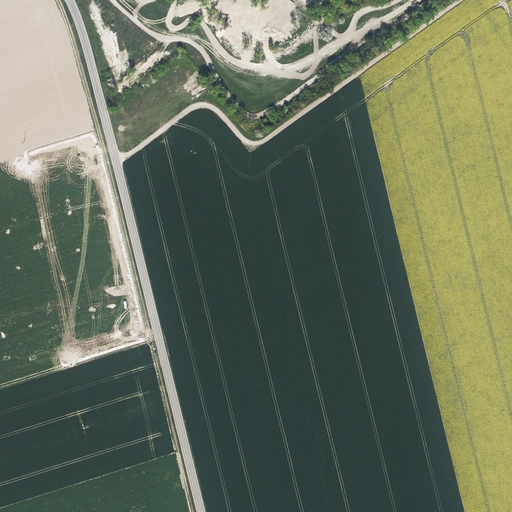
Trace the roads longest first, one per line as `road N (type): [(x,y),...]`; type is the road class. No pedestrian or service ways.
road 1 (unclassified): [(201,511),(88,52),(68,0)]
road 2 (track): [(116,160),(206,105),(249,143),(262,143),(458,0)]
